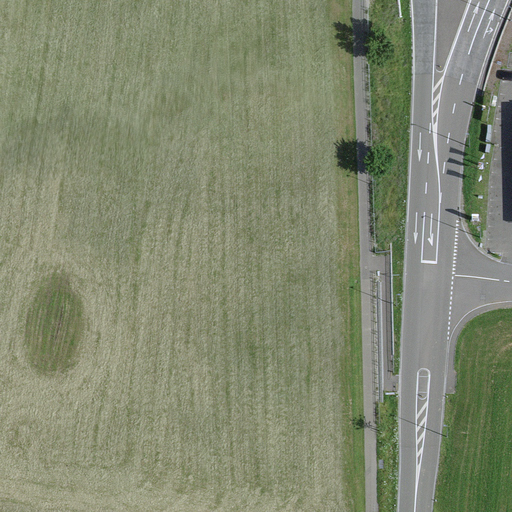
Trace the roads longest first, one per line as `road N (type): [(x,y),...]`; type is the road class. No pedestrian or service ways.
road 1 (secondary): [(436,149),(415,511)]
road 2 (secondary): [(436,149),(490,0)]
road 3 (secondary): [(423,0),(436,149)]
